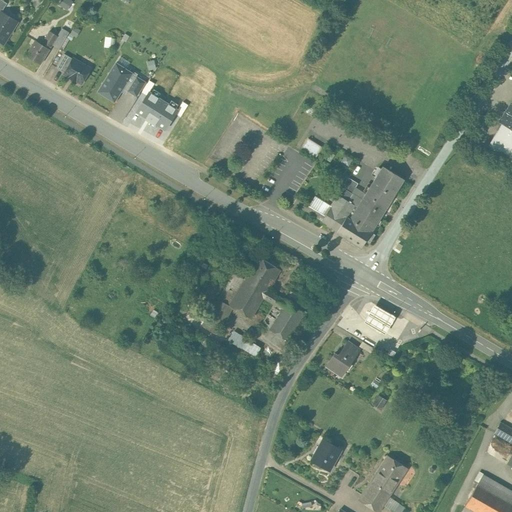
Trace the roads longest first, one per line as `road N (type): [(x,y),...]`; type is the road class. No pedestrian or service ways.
road 1 (secondary): [(362,275),(0,65)]
road 2 (unclassified): [(362,275),(511,47)]
road 3 (tertiary): [(247,511),(279,401),(362,275)]
road 4 (secondary): [(511,362),(362,275)]
